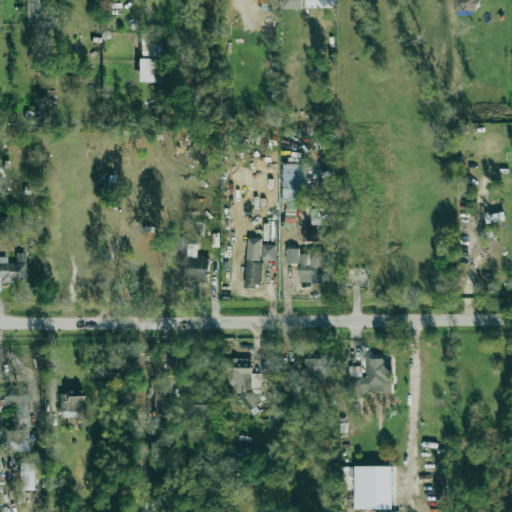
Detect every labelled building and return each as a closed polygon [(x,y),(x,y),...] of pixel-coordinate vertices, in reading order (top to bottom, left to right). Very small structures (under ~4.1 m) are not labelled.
[(282,0),(283,8),(303,8),(302,0),(282,0)] [(455,0),(456,11),(478,10),(477,0),(455,0)] [(137,81),(160,82),(161,33),(141,33),(140,57),(137,57),(137,81)] [(307,164),(285,163),(283,210),(296,211),(297,199),(305,199),(307,164)] [(328,224),(328,218),(325,218),(325,209),(311,208),(311,223),(328,224)] [(505,219),(503,212),(485,216),(486,222),(496,220),(496,221),(505,219)] [(303,241),(320,240),(319,228),(303,228),(303,241)] [(262,237),(246,237),(245,286),(260,286),(262,237)] [(261,260),(275,260),(275,244),(262,243),(261,260)] [(286,263),(299,263),(298,247),(286,248),(286,263)] [(0,281),(24,282),(25,253),(16,252),(15,262),(6,262),(6,257),(0,256),(0,281)] [(300,252),(299,282),(323,282),(324,253),(300,252)] [(209,256),(183,255),(182,280),(208,281),(209,256)] [(304,383),(324,383),(324,357),(304,357),(304,383)] [(251,358),(224,358),(224,399),(245,399),(245,406),(260,406),(260,373),(251,373),(251,358)] [(348,365),(349,398),(362,398),(362,392),(391,391),(391,358),(366,358),(366,375),(360,375),(360,365),(348,365)] [(27,386),(1,387),(2,405),(15,404),(16,426),(28,426),(27,386)] [(60,392),(60,416),(76,416),(76,410),(83,410),(83,386),(67,387),(67,392),(60,392)] [(174,416),(175,396),(156,395),(155,415),(174,416)] [(209,396),(187,397),(188,413),(209,412),(209,396)] [(3,430),(4,451),(27,451),(26,429),(3,430)] [(153,460),(160,460),(160,441),(152,441),(153,460)] [(33,489),(33,463),(18,463),(18,489),(33,489)] [(355,509),(377,509),(377,466),(355,466),(355,509)]
